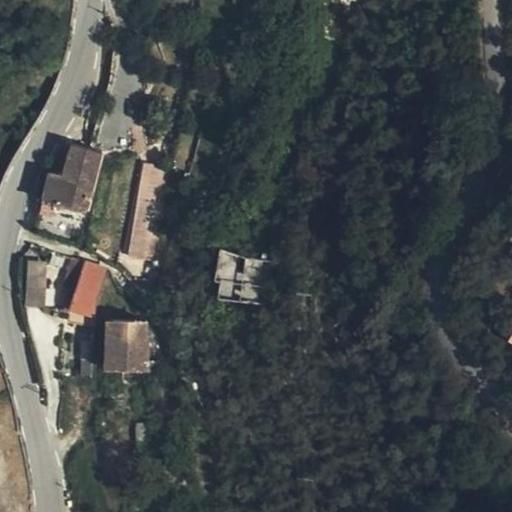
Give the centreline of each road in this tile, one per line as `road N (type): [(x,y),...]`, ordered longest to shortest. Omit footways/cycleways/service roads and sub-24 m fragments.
road 1 (tertiary): [(0,242),(9,194),(65,110),(84,60),(92,0)]
road 2 (tertiary): [(50,511),(0,269)]
